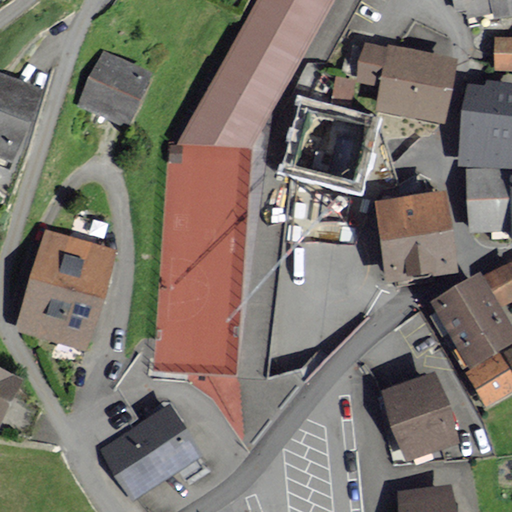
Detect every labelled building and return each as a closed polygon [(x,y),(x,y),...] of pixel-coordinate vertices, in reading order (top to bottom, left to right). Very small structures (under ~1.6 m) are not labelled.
[(254,158),(342,0),(253,0),(170,149),(151,373),(238,377),(254,158)] [(511,0),(460,0),(461,7),(471,5),(472,10),(473,15),(484,13),(495,12),(497,19),(511,16),(511,0)] [(511,38),(494,38),(493,71),(511,72),(511,38)] [(362,69),(360,80),(382,84),(378,107),(446,121),(458,62),(432,57),(423,55),(391,48),(390,52),(381,50),(367,47),(362,69)] [(149,73),(106,54),(84,104),(127,123),(149,73)] [(39,90),(0,74),(0,154),(13,159),(39,90)] [(511,86),(495,85),(491,84),(490,92),(472,90),(467,128),(463,160),(511,166),(511,86)] [(362,160),(373,118),(302,100),(283,175),(354,193),(362,160)] [(511,240),(511,177),(509,178),(508,169),(468,171),(471,230),(511,228),(511,241),(511,240)] [(452,266),(441,194),(380,203),(384,231),(388,250),(392,276),(452,266)] [(77,242),(48,234),(32,289),(21,327),(83,345),(110,252),(77,242)] [(511,301),(511,264),(490,275),(504,305),(511,301)] [(511,341),(511,333),(478,275),(458,286),(453,290),(430,303),(454,343),(468,367),(511,341)] [(511,390),(511,379),(498,356),(470,372),(489,405),(511,390)] [(0,411),(17,380),(0,370),(0,411)] [(454,441),(433,377),(385,392),(406,456),(454,441)] [(196,459),(168,413),(139,431),(104,452),(132,497),(174,472),(196,459)] [(453,511),(450,488),(400,494),(402,511),(453,511)]
